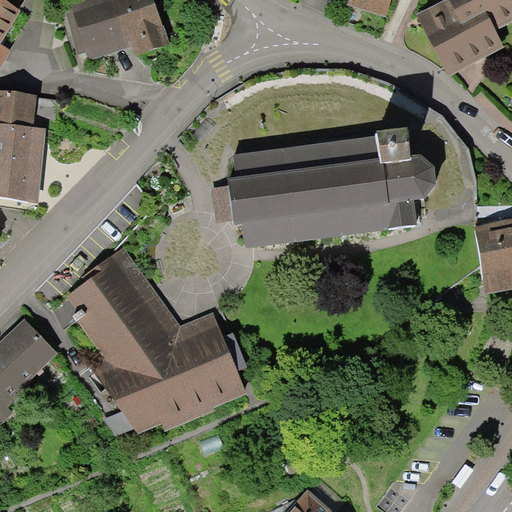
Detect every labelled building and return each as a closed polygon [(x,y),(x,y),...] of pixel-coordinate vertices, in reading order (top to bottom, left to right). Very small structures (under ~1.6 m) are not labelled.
[(71,15),(84,59),(133,45),(136,57),(166,48),(152,0),(121,0),(115,2),(71,15)] [(345,0),(345,4),(383,15),(388,0),(345,0)] [(511,0),(440,0),(413,13),(445,75),(502,45),(495,29),(511,20),(511,0)] [(0,49),(0,37),(16,14),(0,4),(0,62),(6,52),(0,49)] [(0,125),(26,128),(30,95),(0,91),(0,125)] [(0,202),(19,204),(22,178),(37,179),(43,130),(26,128),(0,125),(0,202)] [(233,222),(236,248),(413,227),(410,201),(428,194),(435,175),(422,159),(404,155),(400,133),(364,138),(227,155),(229,178),(214,180),(216,201),(218,223),(233,222)] [(511,286),(511,221),(474,229),(486,292),(511,286)] [(153,289),(123,247),(58,287),(120,411),(105,418),(117,444),(246,390),(207,314),(180,325),(153,289)] [(56,352),(15,312),(0,327),(0,423),(8,416),(0,408),(56,352)] [(328,511),(301,488),(279,511),(328,511)]
